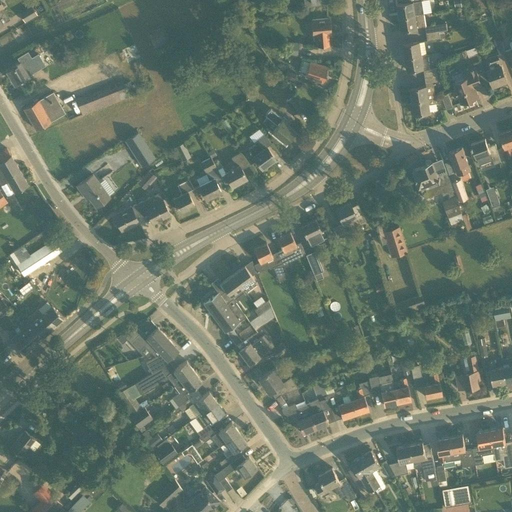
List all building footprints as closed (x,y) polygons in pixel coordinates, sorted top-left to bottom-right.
[(403,0),(404,3),(397,4),(399,17),(424,13),(421,0),(403,0)] [(25,22),(37,14),(32,5),(27,8),(29,12),(21,16),(25,22)] [(426,26),(424,13),(399,17),(401,30),(426,27),(427,33),(439,31),(444,30),(448,30),(447,23),(426,26)] [(329,44),(328,34),(330,33),(329,18),(311,19),(313,35),(316,35),(317,45),(329,44)] [(154,48),(171,42),(166,29),(149,35),(154,48)] [(428,40),(440,38),(439,31),(427,33),(428,40)] [(499,54),(505,52),(501,40),(495,42),(499,54)] [(405,57),(422,54),(427,54),(425,41),(403,44),(405,57)] [(475,46),(469,49),(471,56),(478,53),(475,46)] [(37,68),(43,64),(38,54),(31,58),(31,59),(22,64),(20,61),(14,65),(15,67),(8,71),(15,83),(29,75),(25,70),(35,65),(37,68)] [(430,68),(428,54),(427,54),(422,54),(405,57),(408,70),(424,68),(425,76),(438,74),(437,67),(430,68)] [(501,65),(500,61),(498,55),(488,58),(491,65),(493,64),(495,67),(488,70),(494,85),(507,80),(501,65)] [(310,62),(302,60),(299,70),(307,72),(306,76),(323,82),(327,67),(310,62)] [(475,98),(474,95),(478,94),(476,90),(483,87),(475,66),(462,71),(464,78),(453,82),(456,88),(454,89),(457,97),(459,96),(461,103),(469,100),(475,98)] [(294,81),(296,73),(287,70),(284,78),(294,81)] [(439,81),(439,80),(438,74),(425,76),(427,85),(410,88),(412,101),(436,97),(434,82),(439,81)] [(73,98),(79,113),(126,98),(121,82),(73,98)] [(65,113),(53,91),(39,100),(39,99),(24,108),(36,130),(51,121),(65,113)] [(446,108),(453,106),(449,94),(442,96),(446,108)] [(295,114),(302,109),(293,96),(286,100),(295,114)] [(414,114),(415,114),(431,111),(430,104),(437,103),(436,97),(412,101),(414,114)] [(282,118),(270,108),(265,115),(267,117),(263,121),(272,130),(286,142),(295,131),(287,124),(289,122),(283,117),(282,118)] [(262,168),(276,158),(267,146),(272,143),(265,134),(260,128),(249,136),(255,144),(248,149),(254,156),(262,168)] [(498,149),(501,161),(509,158),(508,155),(511,153),(511,150),(510,146),(511,145),(511,128),(500,133),(505,146),(498,149)] [(142,166),(155,158),(138,132),(126,140),(142,166)] [(489,146),(485,138),(480,140),(471,144),(472,146),(471,146),(472,149),(473,149),(476,158),(490,153),(494,164),(501,161),(498,149),(496,143),(489,146)] [(186,150),(183,143),(175,146),(179,153),(186,150)] [(471,170),(468,163),(462,147),(449,152),(455,168),(458,175),(471,170)] [(28,184),(7,148),(0,151),(0,182),(2,185),(8,181),(14,191),(28,184)] [(232,186),(247,177),(242,169),(250,164),(241,152),(231,157),(233,160),(222,166),(225,172),(232,186)] [(206,198),(221,191),(216,181),(222,177),(216,167),(211,156),(200,162),(209,180),(199,185),(206,198)] [(432,162),(429,159),(425,160),(425,164),(421,166),(413,169),(420,187),(425,198),(443,191),(444,194),(448,193),(454,190),(453,187),(449,177),(446,168),(437,172),(433,161),(432,162)] [(395,176),(404,174),(403,168),(394,170),(395,176)] [(149,186),(157,177),(149,170),(141,179),(149,186)] [(109,196),(93,174),(77,185),(83,193),(86,192),(96,206),(109,196)] [(453,187),(459,185),(458,185),(455,175),(449,177),(453,187)] [(180,211),(194,204),(188,191),(194,188),(189,179),(177,184),(182,194),(173,198),(180,211)] [(474,196),(471,188),(461,191),(464,200),(474,196)] [(162,198),(159,193),(137,204),(143,216),(148,213),(153,223),(170,214),(162,198)] [(497,194),(489,197),(492,206),(500,203),(497,194)] [(454,215),(462,213),(456,196),(450,198),(449,198),(454,215)] [(441,201),(444,210),(451,208),(448,198),(441,201)] [(352,207),(350,203),(336,209),(343,223),(356,216),(359,223),(366,220),(358,204),(352,207)] [(487,203),(481,207),(485,213),(490,210),(487,203)] [(122,231),(139,222),(137,219),(143,216),(137,204),(114,215),(122,231)] [(315,219),(301,226),(310,245),(328,236),(325,229),(321,230),(315,219)] [(337,237),(347,233),(342,223),(332,227),(337,237)] [(399,226),(384,231),(387,243),(392,257),(407,252),(399,226)] [(296,244),(290,231),(277,238),(283,249),(278,252),(282,261),(285,268),(291,265),(289,261),(305,253),(300,242),(296,244)] [(373,245),(370,233),(360,236),(364,248),(365,248),(373,245)] [(24,275),(62,250),(55,239),(17,264),(24,275)] [(272,254),(266,243),(254,249),(260,261),(254,264),(258,272),(269,266),(270,268),(274,266),(280,281),(289,278),(285,268),(282,261),(278,252),(272,254)] [(315,252),(306,256),(315,281),(324,278),(315,252)] [(460,255),(452,256),(454,271),(462,270),(460,255)] [(246,292),(257,284),(254,279),(254,278),(245,265),(233,274),(242,287),(246,292)] [(0,283),(6,288),(11,282),(1,274),(0,275),(0,283)] [(226,303),(233,298),(231,295),(242,287),(233,274),(221,283),(226,290),(220,295),(226,303)] [(24,303),(39,291),(30,280),(18,289),(20,291),(17,293),(24,303)] [(226,303),(220,295),(218,292),(217,292),(218,293),(214,296),(213,296),(212,296),(210,296),(210,298),(209,299),(209,300),(205,303),(225,331),(224,332),(246,317),(233,298),(226,303)] [(395,312),(420,303),(417,293),(392,303),(395,312)] [(1,298),(0,298),(0,315),(8,309),(8,308),(3,302),(1,298)] [(265,310),(271,306),(268,299),(261,305),(265,310)] [(265,310),(261,305),(255,309),(267,326),(277,320),(276,318),(273,309),(271,306),(265,310)] [(43,337),(64,319),(52,306),(44,313),(32,324),(43,337)] [(510,310),(494,313),(496,320),(504,319),(511,317),(510,310)] [(24,354),(43,337),(32,324),(27,319),(18,327),(23,331),(12,340),(24,354)] [(277,325),(269,326),(270,334),(278,332),(277,325)] [(152,352),(168,338),(158,327),(144,340),(138,334),(130,341),(139,350),(145,344),(152,352)] [(273,345),(265,334),(259,338),(259,339),(251,345),(249,342),(239,350),(249,363),(273,345)] [(481,357),(488,356),(485,337),(478,338),(481,357)] [(146,362),(152,373),(161,368),(158,362),(166,357),(167,359),(178,349),(168,338),(152,352),(157,356),(146,362)] [(279,356),(288,350),(283,342),(272,350),(278,358),(279,356)] [(288,350),(279,356),(281,359),(293,356),(288,350)] [(480,380),(478,371),(475,355),(474,352),(469,353),(469,356),(468,357),(471,372),(464,373),(464,375),(457,376),(459,389),(466,388),(467,389),(479,387),(478,380),(480,380)] [(506,382),(511,380),(511,356),(510,357),(502,358),(504,366),(503,366),(506,382)] [(404,375),(410,373),(406,359),(400,361),(404,375)] [(177,383),(181,380),(194,371),(186,360),(169,373),(177,383)] [(496,368),(494,360),(489,361),(493,384),(506,382),(503,366),(496,368)] [(283,382),(279,375),(280,374),(275,366),(264,374),(265,374),(259,378),(269,393),(277,387),(282,393),(280,394),(281,394),(285,392),(297,388),(298,387),(291,377),(283,382)] [(175,408),(189,398),(185,393),(202,381),(194,371),(181,380),(177,383),(182,391),(169,400),(175,408)] [(439,382),(437,373),(429,374),(431,383),(423,385),(426,397),(442,394),(440,382),(439,382)] [(142,394),(152,388),(156,386),(149,375),(144,378),(126,388),(131,396),(133,395),(135,397),(141,393),(142,394)] [(392,380),(379,383),(377,375),(369,377),(372,393),(381,391),(384,405),(397,402),(394,388),(392,380)] [(408,385),(406,377),(400,379),(402,387),(394,388),(397,402),(411,399),(408,385)] [(355,413),(369,409),(364,395),(372,393),(368,380),(359,383),(360,386),(357,387),(358,389),(356,390),(358,397),(351,400),(355,413)] [(297,388),(285,392),(288,398),(299,394),(297,388)] [(196,416),(217,401),(209,391),(192,403),(189,398),(175,408),(175,409),(174,409),(176,412),(178,414),(189,406),(196,416)] [(336,396),(334,392),(330,394),(326,395),(330,407),(338,404),(342,418),(355,413),(351,400),(344,402),(341,394),(336,396)] [(281,405),(285,402),(280,395),(276,398),(281,405)] [(323,410),(330,407),(326,395),(306,403),(305,403),(306,404),(310,415),(316,428),(328,423),(323,410)] [(195,417),(203,427),(208,424),(224,412),(217,401),(196,416),(195,417)] [(310,415),(306,404),(297,407),(295,403),(282,408),(285,417),(295,413),(297,420),(303,433),(316,428),(310,415)] [(142,432),(146,430),(143,425),(153,418),(145,407),(133,416),(131,417),(142,432)] [(224,443),(239,432),(231,421),(215,433),(212,428),(201,436),(204,442),(212,436),(219,446),(224,443)] [(42,442),(50,433),(43,425),(34,434),(42,442)] [(511,440),(506,442),(503,427),(490,429),(494,453),(495,460),(503,458),(505,468),(511,466),(511,440)] [(473,448),(475,464),(484,462),(483,455),(494,453),(490,429),(476,432),(479,446),(472,447),(473,448)] [(21,457),(36,440),(25,431),(11,448),(21,457)] [(223,467),(234,459),(230,454),(247,442),(239,432),(224,443),(228,449),(223,452),(227,457),(219,462),(223,467)] [(466,450),(463,434),(450,436),(453,452),(454,460),(462,459),(463,466),(475,464),(473,448),(466,450)] [(441,462),(446,461),(454,460),(453,452),(450,436),(437,439),(441,462)] [(153,447),(158,444),(153,437),(148,441),(153,447)] [(199,439),(193,443),(196,448),(202,443),(199,439)] [(433,455),(426,456),(423,441),(410,444),(415,468),(423,466),(424,472),(436,469),(433,455)] [(157,446),(152,449),(163,464),(178,452),(170,442),(160,450),(157,446)] [(396,475),(401,474),(408,472),(408,469),(415,468),(410,444),(397,447),(400,461),(389,463),(396,475)] [(377,492),(386,487),(380,476),(376,478),(372,470),(381,465),(372,450),(360,456),(369,471),(367,473),(375,488),(377,492)] [(192,455),(197,462),(203,459),(198,451),(192,455)] [(244,476),(257,466),(249,456),(236,465),(244,476)] [(375,488),(367,473),(369,471),(360,456),(352,461),(355,467),(350,470),(355,480),(360,477),(361,477),(369,491),(375,488)] [(439,481),(447,480),(444,465),(437,467),(439,481)] [(341,484),(340,482),(341,481),(333,468),(319,475),(322,480),(316,484),(317,486),(320,492),(327,488),(333,485),(340,498),(347,494),(350,500),(357,496),(347,480),(341,484)] [(436,469),(424,472),(426,479),(433,478),(433,479),(434,485),(439,484),(438,478),(436,469)] [(218,480),(214,474),(206,479),(217,494),(224,488),(223,487),(223,486),(219,480),(218,480)] [(224,476),(219,480),(223,486),(227,491),(232,487),(224,476)] [(469,484),(444,489),(447,506),(472,502),(469,484)] [(74,496),(83,488),(80,485),(71,493),(74,496)] [(207,511),(219,500),(205,486),(201,489),(200,489),(199,489),(198,489),(197,489),(196,490),(195,491),(195,492),(195,494),(196,495),(186,504),(194,511),(207,511)] [(163,506),(172,498),(165,490),(155,498),(163,506)] [(363,496),(359,498),(364,507),(366,506),(369,504),(364,496),(363,496)] [(54,511),(61,506),(54,498),(41,509),(35,502),(23,511),(21,511),(11,506),(11,505),(3,501),(0,506),(0,511),(54,511)] [(122,511),(125,511),(129,508),(123,503),(118,508),(122,511)]
